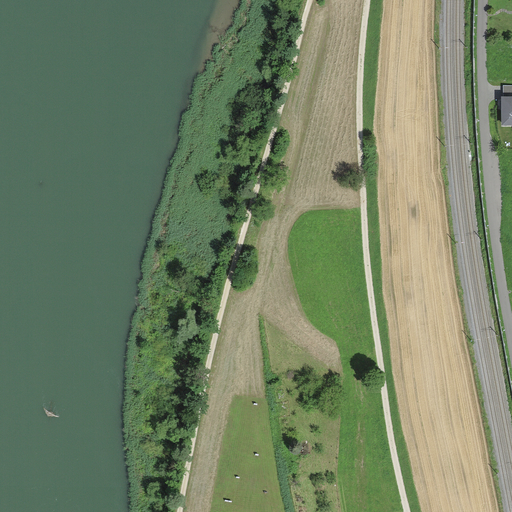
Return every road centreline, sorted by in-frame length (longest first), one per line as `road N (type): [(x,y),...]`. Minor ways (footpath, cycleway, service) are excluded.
road 1 (track): [(177,511),(205,362),(310,0)]
road 2 (track): [(367,0),(359,106),(366,249),(407,511)]
road 3 (residential): [(481,0),(481,118),(511,351)]
